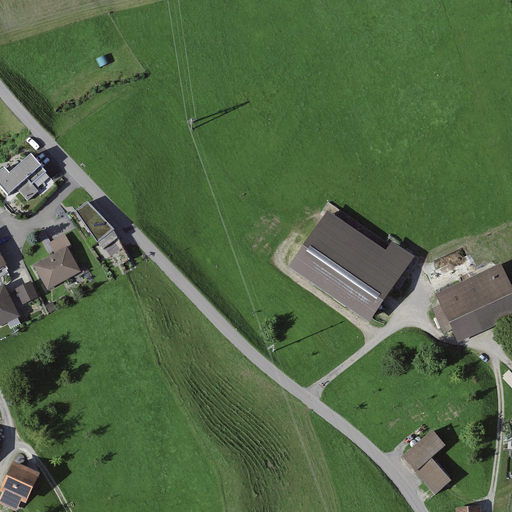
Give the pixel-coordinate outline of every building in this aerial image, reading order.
[(46,176),(32,158),(10,177),(5,171),(0,175),(0,189),(8,199),(17,192),(28,204),(39,195),(33,188),(46,176)] [(115,233),(88,204),(75,213),(115,268),(130,260),(115,233)] [(386,253),(328,213),(288,272),(370,326),(415,259),(392,244),(386,253)] [(68,249),(34,267),(48,292),(81,273),(68,249)] [(511,285),(511,286),(501,266),(436,295),(441,307),(433,311),(444,336),(453,333),(458,345),(511,320),(511,285)] [(31,283),(15,291),(23,306),(39,298),(31,283)] [(5,287),(0,289),(0,328),(20,318),(5,287)] [(57,311),(53,303),(46,307),(50,314),(57,311)] [(511,372),(511,371),(503,378),(511,387),(511,372)] [(446,448),(433,433),(402,460),(435,498),(451,484),(431,461),(446,448)] [(41,478),(14,465),(0,494),(3,495),(0,501),(0,505),(13,511),(18,511),(22,505),(27,507),(41,478)]
